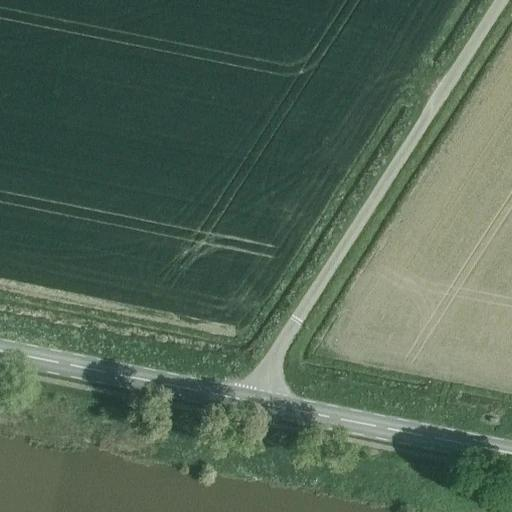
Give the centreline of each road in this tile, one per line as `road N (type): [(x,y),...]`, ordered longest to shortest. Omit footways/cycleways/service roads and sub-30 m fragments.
road 1 (unclassified): [(252,401),(503,0)]
road 2 (tertiary): [(511,457),(252,401)]
road 3 (tertiary): [(252,401),(0,351)]
